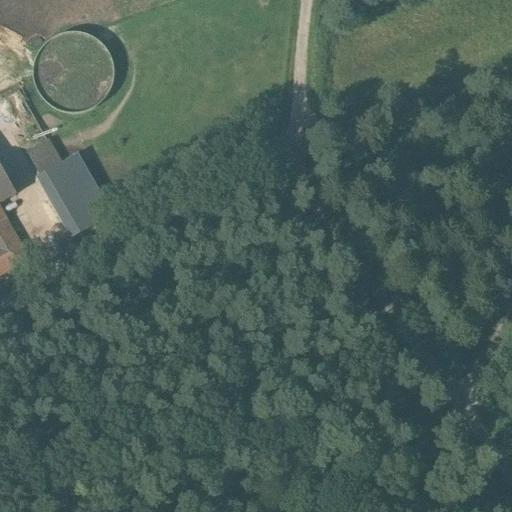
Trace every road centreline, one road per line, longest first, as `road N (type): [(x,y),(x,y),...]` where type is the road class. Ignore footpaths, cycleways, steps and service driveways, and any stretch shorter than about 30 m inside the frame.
road 1 (residential): [(0,298),(289,150)]
road 2 (track): [(289,150),(309,0)]
